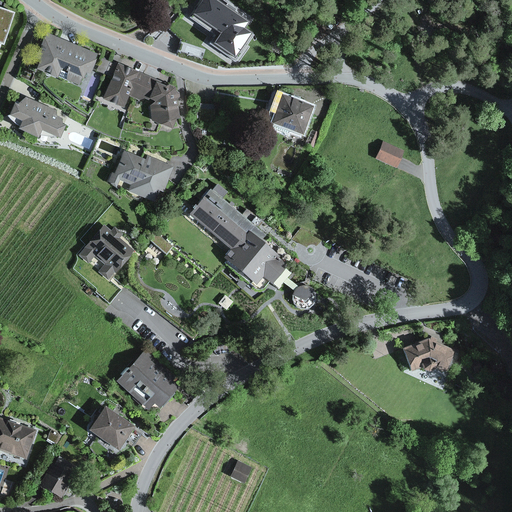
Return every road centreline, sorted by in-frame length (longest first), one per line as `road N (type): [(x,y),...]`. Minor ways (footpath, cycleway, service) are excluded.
road 1 (residential): [(427,136),(438,215),(482,276),(474,297),(354,325),(249,372),(214,393),(155,460)]
road 2 (residential): [(427,136),(411,111),(374,83),(196,76),(38,6)]
